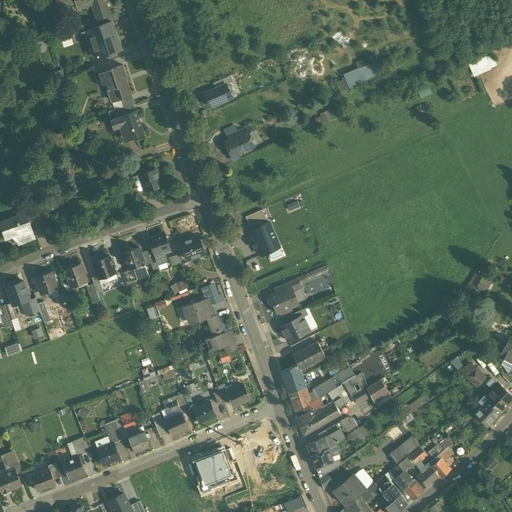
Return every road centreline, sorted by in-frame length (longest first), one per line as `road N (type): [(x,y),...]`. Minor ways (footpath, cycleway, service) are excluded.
road 1 (residential): [(20,511),(279,405)]
road 2 (residential): [(205,197),(279,405)]
road 3 (residential): [(205,197),(0,269)]
road 4 (residential): [(205,197),(140,0)]
road 5 (residential): [(413,511),(511,416)]
